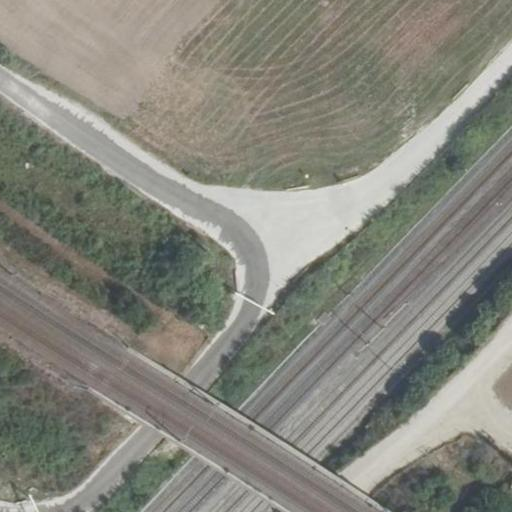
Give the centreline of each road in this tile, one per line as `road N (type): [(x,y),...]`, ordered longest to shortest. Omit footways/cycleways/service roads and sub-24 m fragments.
road 1 (track): [(0,73),(202,206),(261,262),(261,295),(234,339),(73,511)]
road 2 (unclassified): [(511,56),(374,197),(261,262)]
road 3 (track): [(313,511),(465,386)]
